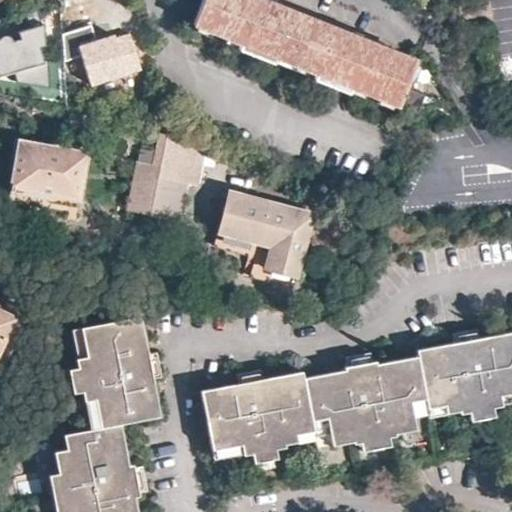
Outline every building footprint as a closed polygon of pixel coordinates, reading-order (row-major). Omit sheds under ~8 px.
[(413,61),(363,41),(293,13),(259,0),(203,0),(193,26),(238,45),(236,50),(273,65),(276,60),(314,74),(312,81),(347,95),(350,88),(396,107),(413,61)] [(101,46),(95,23),(63,31),(69,54),(87,49),(97,88),(142,77),(132,38),(101,46)] [(52,52),(51,29),(0,39),(0,66),(10,81),(53,87),(51,72),(43,54),(52,52)] [(204,146),(177,138),(165,135),(159,166),(156,178),(186,185),(196,187),(204,146)] [(10,187),(77,199),(86,154),(19,141),(10,187)] [(156,178),(159,166),(137,162),(127,212),(149,217),(156,178)] [(156,178),(149,217),(178,223),(186,185),(156,178)] [(76,208),(77,199),(10,187),(8,202),(47,210),(48,203),(55,204),(65,206),(71,207),(76,208)] [(266,268),(294,276),(310,216),(227,194),(217,232),(271,247),(266,268)] [(291,289),(294,276),(266,268),(271,247),(217,232),(213,247),(255,259),(251,278),(291,289)] [(0,312),(12,318),(15,312),(0,303),(0,312)] [(0,343),(1,341),(13,346),(24,325),(12,318),(0,312),(0,343)] [(99,429),(122,425),(161,417),(153,378),(148,353),(141,317),(80,328),(85,355),(76,357),(78,366),(83,391),(84,401),(93,399),(99,429)] [(71,330),(76,357),(85,355),(80,328),(71,330)] [(455,346),(480,341),(477,330),(466,332),(453,335),(455,346)] [(491,398),(511,393),(511,334),(480,341),(455,346),(419,354),(420,359),(427,402),(427,405),(428,405),(445,402),(448,411),(449,417),(469,413),(471,422),(494,417),(493,409),(491,398)] [(0,365),(3,367),(13,346),(1,341),(0,343),(0,365)] [(148,353),(153,378),(163,376),(161,364),(158,351),(148,353)] [(351,369),(376,364),(374,355),(362,357),(349,360),(351,369)] [(414,405),(427,402),(420,359),(381,366),(380,364),(376,364),(351,369),(347,370),(347,373),(304,381),(312,423),(328,421),(330,431),(332,443),(353,440),(355,449),(397,441),(396,431),(418,426),(416,415),(414,405)] [(71,393),(83,391),(78,366),(67,368),(71,393)] [(240,385),(264,381),(262,370),(250,372),(238,374),(240,385)] [(313,430),(312,423),(304,381),(303,373),(264,381),(240,385),(202,393),(213,449),(243,443),(246,455),(246,457),(256,455),(280,450),(286,449),(285,447),(295,445),(293,433),(313,430)] [(511,405),(511,393),(491,398),(493,409),(511,405)] [(84,401),(90,430),(99,429),(93,399),(84,401)] [(416,415),(430,413),(428,405),(427,405),(427,402),(414,405),(416,415)] [(430,414),(448,411),(445,402),(428,405),(430,413),(430,414)] [(314,434),(330,431),(328,421),(312,423),(313,430),(314,434)] [(139,493),(135,468),(135,466),(129,466),(122,425),(99,429),(90,430),(78,433),(79,447),(67,449),(55,452),(59,472),(66,511),(138,511),(136,497),(140,496),(139,493)] [(316,441),(314,434),(313,430),(293,433),(295,445),(316,441)] [(65,435),(67,449),(79,447),(78,433),(65,435)] [(215,461),(246,455),(243,443),(213,449),(215,461)] [(281,460),(280,450),(256,455),(259,463),(281,460)] [(145,467),(135,468),(139,493),(149,491),(148,480),(145,467)] [(55,511),(66,511),(59,472),(49,474),(55,511)]
